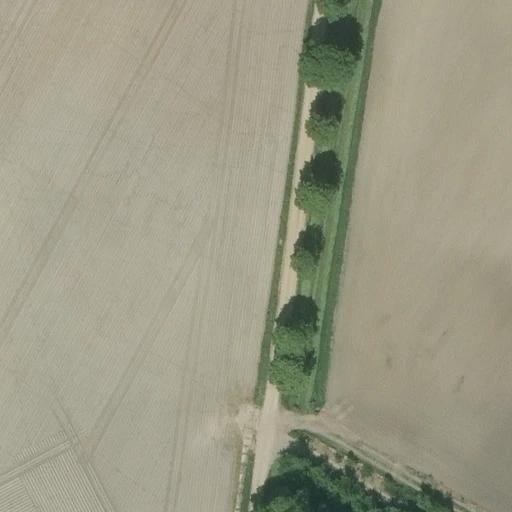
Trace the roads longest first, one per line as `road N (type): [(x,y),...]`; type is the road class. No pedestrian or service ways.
road 1 (track): [(271,385),(320,0)]
road 2 (unclassified): [(254,511),(271,385)]
